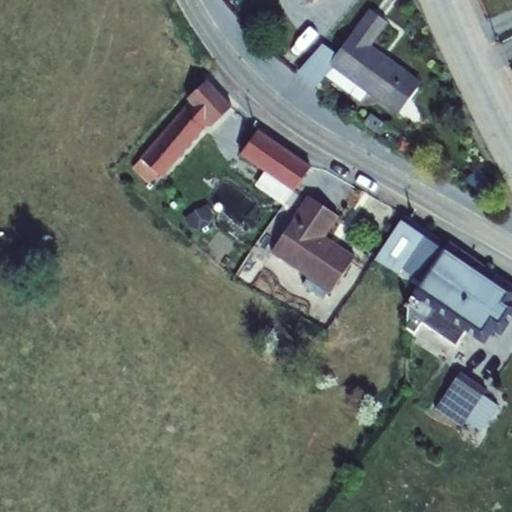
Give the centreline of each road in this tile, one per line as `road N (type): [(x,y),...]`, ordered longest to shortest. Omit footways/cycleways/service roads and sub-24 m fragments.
road 1 (unclassified): [(190,0),(228,58),(280,110),(511,247)]
road 2 (tertiary): [(511,143),(439,0)]
